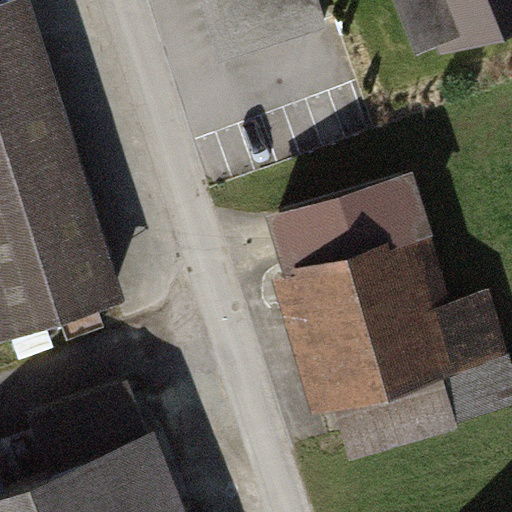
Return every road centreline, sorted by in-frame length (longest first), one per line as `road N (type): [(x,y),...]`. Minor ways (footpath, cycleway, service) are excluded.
road 1 (residential): [(300,511),(123,0)]
road 2 (track): [(0,388),(228,312)]
